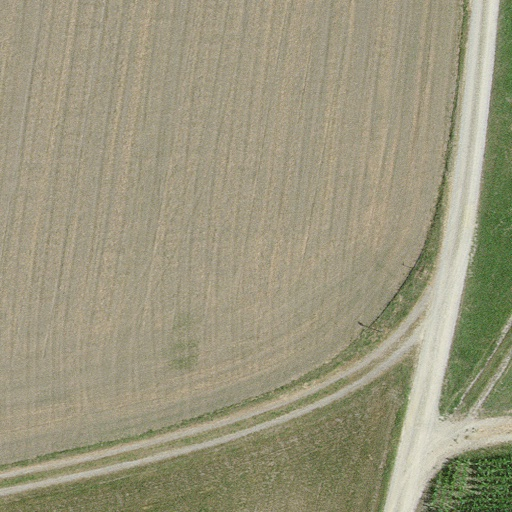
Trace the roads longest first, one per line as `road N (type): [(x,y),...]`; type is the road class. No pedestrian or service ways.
road 1 (track): [(449,289),(387,354),(322,394),(196,438),(0,483)]
road 2 (track): [(488,0),(470,182),(412,454)]
